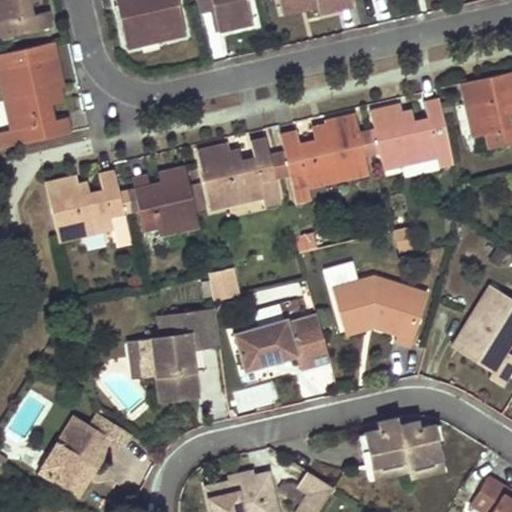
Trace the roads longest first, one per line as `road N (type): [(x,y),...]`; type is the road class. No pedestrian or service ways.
road 1 (residential): [(511,14),(159,93),(117,89),(100,68),(77,0)]
road 2 (residential): [(511,444),(458,411),(399,401),(211,444),(184,457),(168,479),(166,511)]
